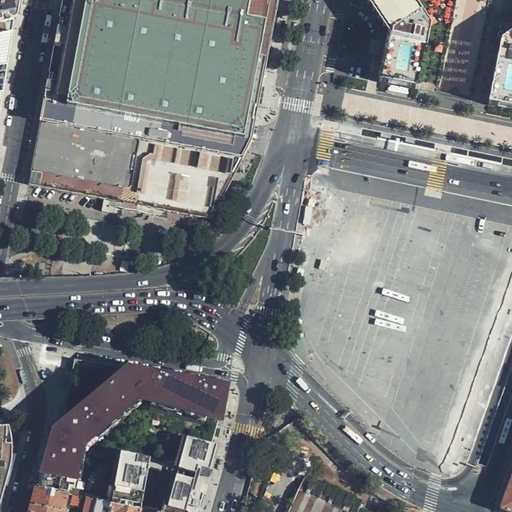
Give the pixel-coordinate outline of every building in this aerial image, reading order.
[(0,0),(0,20),(0,19),(0,15),(5,14),(7,16),(9,18),(11,18),(14,18),(16,0),(0,0)] [(30,185),(119,201),(137,205),(210,219),(254,140),(255,134),(271,47),(266,46),(269,30),(274,31),(279,0),(65,0),(35,162),(30,185)] [(368,0),(387,30),(375,83),(413,91),(428,23),(413,0),(368,0)] [(0,108),(12,30),(0,32),(0,108)] [(511,32),(505,37),(491,106),(511,110),(511,32)] [(137,205),(119,201),(118,204),(102,201),(100,213),(116,216),(117,211),(109,209),(109,208),(165,219),(166,213),(137,207),(137,205)] [(313,208),(306,206),(303,223),(310,225),(313,208)] [(126,258),(126,223),(102,224),(103,258),(126,258)] [(50,442),(41,473),(44,474),(41,489),(62,494),(64,487),(69,488),(83,437),(124,402),(130,403),(136,405),(193,416),(219,422),(222,405),(225,389),(208,387),(209,384),(202,383),(200,385),(196,384),(182,382),(182,380),(166,377),(164,376),(159,376),(158,377),(154,377),(139,374),(139,372),(134,371),(75,360),(66,406),(63,423),(53,431),(50,442)] [(196,384),(195,382),(166,376),(166,377),(182,380),(182,382),(196,384)] [(83,437),(72,478),(76,480),(87,439),(130,403),(124,402),(83,437)] [(191,421),(193,416),(136,405),(135,409),(191,421)] [(211,446),(219,422),(193,416),(186,442),(179,468),(196,474),(203,476),(205,469),(210,471),(216,447),(211,446)] [(0,510),(11,472),(11,471),(11,470),(11,468),(12,467),(12,466),(12,464),(12,462),(13,461),(13,459),(13,456),(13,454),(13,449),(13,447),(13,445),(12,441),(12,438),(11,435),(11,432),(10,430),(10,429),(9,427),(0,426),(0,510)] [(174,467),(179,468),(186,442),(181,440),(174,467)] [(105,503),(119,452),(114,451),(101,502),(105,503)] [(111,506),(134,510),(135,508),(148,460),(119,452),(105,503),(111,505),(111,506)] [(194,482),(201,484),(203,476),(196,474),(194,482)] [(166,511),(176,477),(172,476),(161,511),(166,511)] [(500,511),(504,511),(511,511),(511,476),(508,489),(500,511)] [(166,511),(198,511),(203,496),(198,494),(201,484),(194,482),(176,477),(166,511)] [(308,493),(313,481),(305,477),(300,489),(308,493)] [(34,500),(32,506),(56,511),(63,511),(66,502),(85,506),(83,511),(104,511),(105,510),(109,511),(111,506),(111,505),(105,503),(101,502),(70,495),(62,494),(41,489),(37,488),(34,500)]
